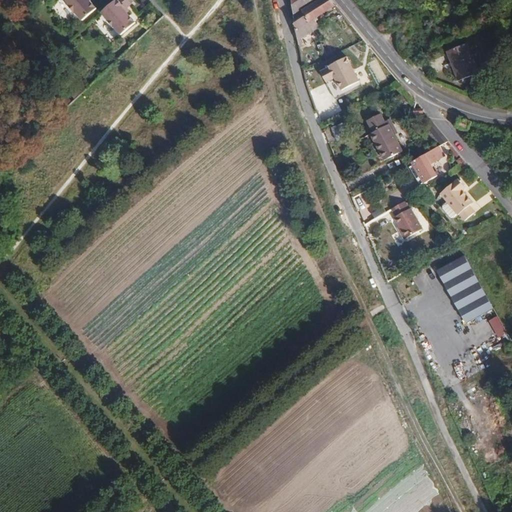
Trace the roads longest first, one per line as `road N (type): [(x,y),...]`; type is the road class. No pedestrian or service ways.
road 1 (track): [(465,511),(321,227),(283,123),(263,29)]
road 2 (residential): [(282,0),(303,95),(405,335)]
road 3 (track): [(405,335),(486,511)]
road 4 (residential): [(511,205),(438,121),(429,98)]
road 5 (residential): [(337,0),(429,98)]
